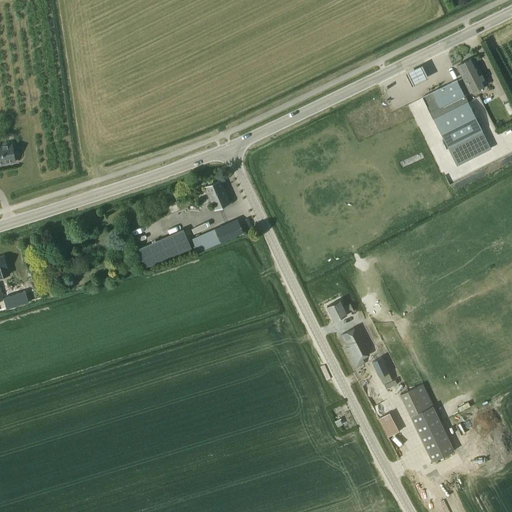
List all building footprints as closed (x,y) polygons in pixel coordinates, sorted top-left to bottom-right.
[(473,59),(458,66),(470,91),(485,84),(473,59)] [(422,62),(406,69),(412,82),(428,74),(422,62)] [(457,80),(454,81),(434,90),(422,96),(448,148),(482,131),(467,101),(464,95),(457,80)] [(12,143),(0,145),(0,164),(15,162),(12,143)] [(205,187),(214,209),(230,202),(220,180),(205,187)] [(216,230),(216,231),(192,242),(193,244),(188,247),(190,252),(195,249),(196,252),(204,250),(221,242),(243,233),(238,220),(216,230)] [(176,239),(151,250),(155,259),(180,248),(176,239)] [(3,256),(0,256),(0,277),(9,274),(3,256)] [(327,306),(334,321),(354,311),(350,303),(343,307),(339,300),(327,306)] [(360,325),(357,327),(341,335),(347,347),(345,348),(356,368),(365,364),(363,359),(370,355),(369,353),(372,348),(360,325)] [(372,362),(379,377),(380,377),(383,384),(392,380),(382,357),(372,362)] [(423,384),(400,395),(411,416),(433,406),(423,384)] [(433,406),(411,416),(433,461),(454,451),(433,406)] [(379,418),(388,437),(399,431),(390,413),(379,418)]
